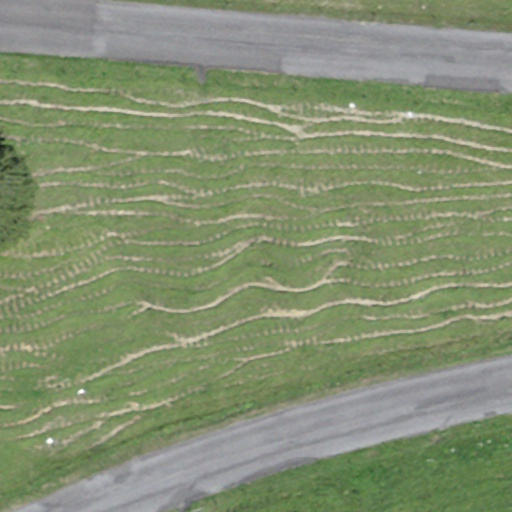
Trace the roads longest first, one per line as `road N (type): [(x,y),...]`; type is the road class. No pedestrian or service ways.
road 1 (tertiary): [(0,21),(511,62)]
road 2 (tertiary): [(511,387),(268,447),(87,511)]
